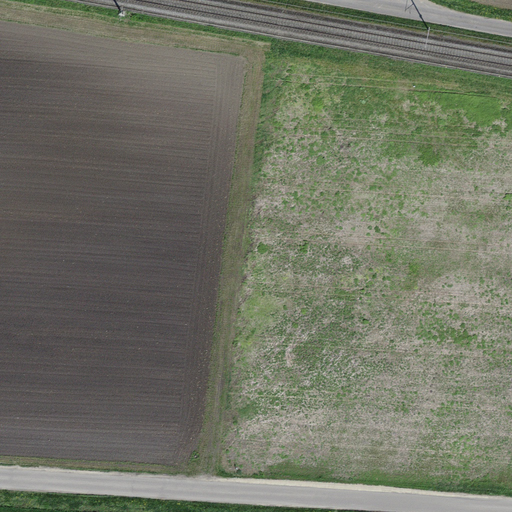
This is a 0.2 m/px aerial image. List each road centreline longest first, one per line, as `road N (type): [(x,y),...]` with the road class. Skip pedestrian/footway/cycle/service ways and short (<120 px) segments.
road 1 (unclassified): [(511,508),(0,479)]
road 2 (track): [(348,0),(511,28)]
